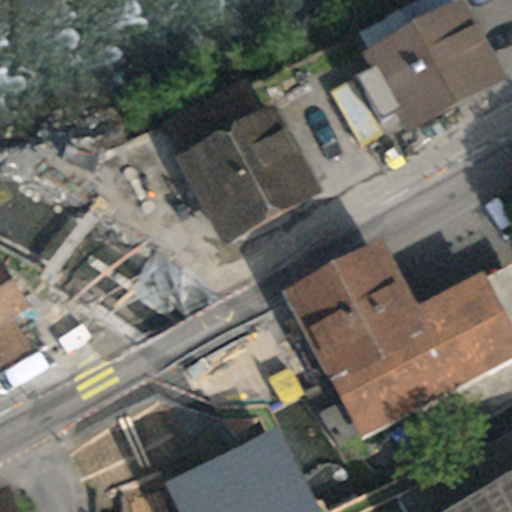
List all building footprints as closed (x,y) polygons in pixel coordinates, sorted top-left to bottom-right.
[(458,11),(374,54),(408,120),(492,76),(458,11)] [(277,83),(278,116),(341,115),(340,82),(277,83)] [(267,116),(189,157),(226,228),(304,188),(267,116)] [(384,263),(291,310),(349,423),(511,339),(511,325),(493,288),(417,326),(384,263)] [(0,356),(10,351),(0,332),(0,313),(6,310),(0,298),(0,356)] [(307,511),(284,461),(183,508),(184,511),(307,511)] [(10,511),(6,500),(0,501),(0,511),(10,511)]
